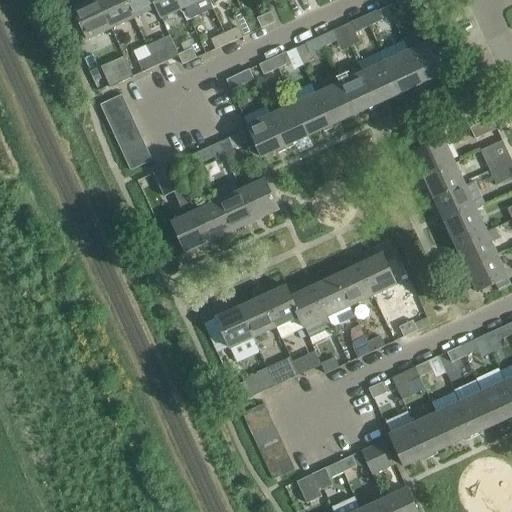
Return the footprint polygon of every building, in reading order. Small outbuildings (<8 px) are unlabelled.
[(89,40),(112,29),(98,0),(93,0),(74,9),(89,40)] [(98,0),(112,29),(135,18),(126,0),(98,0)] [(153,0),(126,0),(135,18),(157,8),(153,0)] [(162,19),(186,8),(181,0),(153,0),(157,8),(162,19)] [(181,0),(186,8),(203,0),(181,0)] [(416,5),(413,0),(400,0),(397,2),(402,11),(416,5)] [(365,16),(369,26),(383,20),(378,10),(365,16)] [(258,18),(262,28),(276,22),(271,12),(258,18)] [(356,33),(369,26),(365,16),(351,23),(356,33)] [(230,43),(243,37),(239,27),(225,33),(230,43)] [(319,38),(324,48),(337,41),(333,31),(319,38)] [(216,50),(230,43),(225,33),(212,40),(216,50)] [(403,40),(409,52),(424,86),(433,82),(432,79),(447,73),(432,41),(419,47),(413,35),(403,40)] [(310,54),(324,48),(319,38),(306,44),(310,54)] [(183,65),(197,58),(193,48),(179,55),(183,65)] [(157,66),(170,60),(166,50),(152,56),(157,66)] [(273,59),(278,69),(291,62),(287,52),(273,59)] [(401,94),(386,62),(381,52),(359,62),(364,73),(363,73),(379,107),(387,103),(386,100),(401,94)] [(416,90),(424,86),(409,52),(386,62),(401,94),(415,87),(416,90)] [(143,72),(157,66),(152,56),(139,62),(143,72)] [(264,75),(278,69),(273,59),(260,65),(264,75)] [(90,72),(95,82),(102,79),(97,69),(90,72)] [(111,87),(124,81),(120,71),(106,78),(111,87)] [(370,111),(379,107),(363,73),(340,83),(355,115),(369,108),(370,111)] [(227,80),(232,90),(245,84),(241,74),(227,80)] [(340,121),(355,115),(340,83),(317,94),(333,128),(342,124),(340,121)] [(325,132),(333,128),(317,94),(295,104),(309,136),(323,129),(325,132)] [(106,116),(128,106),(123,95),(101,105),(106,116)] [(295,143),(309,136),(295,104),(272,115),(287,149),(296,145),(295,143)] [(486,105),(465,115),(471,128),(493,118),(486,105)] [(111,127),(133,117),(128,106),(106,116),(111,127)] [(279,153),(287,149),(272,115),(248,126),(263,158),(278,150),(279,153)] [(116,138),(138,128),(133,117),(111,127),(116,138)] [(493,118),(471,128),(476,139),(497,129),(493,118)] [(121,149),(143,139),(138,128),(116,138),(121,149)] [(234,148),(248,142),(243,132),(230,138),(234,148)] [(126,160),(148,150),(143,139),(121,149),(126,160)] [(425,177),(456,163),(445,140),(414,154),(425,177)] [(492,174),(511,164),(511,160),(503,140),(481,150),(492,174)] [(197,153),(202,163),(215,157),(210,147),(197,153)] [(131,171),(153,160),(148,150),(126,160),(131,171)] [(188,169),(202,163),(197,153),(184,159),(188,169)] [(466,186),(456,163),(425,177),(435,200),(466,186)] [(174,164),(154,173),(164,195),(174,190),(186,216),(173,222),(187,253),(210,242),(196,211),(174,164)] [(497,185),(511,178),(511,164),(492,174),(497,185)] [(256,221),(279,210),(265,179),(242,190),(256,221)] [(477,209),(486,205),(475,181),(466,186),(435,200),(446,223),(477,209)] [(233,232),(256,221),(242,190),(219,201),(233,232)] [(210,242),(233,232),(219,201),(196,211),(210,242)] [(487,232),(477,209),(446,223),(456,246),(487,232)] [(498,255),(492,242),(501,239),(496,228),(487,232),(456,246),(467,269),(498,255)] [(392,260),(399,257),(396,250),(389,253),(392,260)] [(397,285),(383,255),(383,254),(360,265),(374,296),(397,285)] [(511,284),(509,278),(498,255),(467,269),(478,292),(495,284),(498,290),(511,284)] [(351,306),(374,296),(360,265),(337,276),(351,306)] [(328,317),(351,306),(337,276),(314,287),(328,317)] [(291,297),(292,297),(286,286),(263,297),(277,327),(277,328),(282,339),(305,328),(291,297)] [(305,328),(328,317),(314,287),(292,297),(291,297),(305,328)] [(254,338),(277,328),(277,327),(263,297),(240,307),(254,338)] [(217,318),(227,340),(238,363),(261,353),(240,307),(217,318)] [(217,318),(205,324),(215,346),(227,340),(217,318)] [(405,337),(418,331),(414,321),(400,327),(405,337)] [(498,341),(511,335),(507,325),(494,331),(498,341)] [(354,349),(359,359),(372,352),(365,337),(364,335),(362,329),(351,335),(354,349)] [(372,352),(386,346),(381,336),(368,342),(372,352)] [(461,346),(466,356),(479,350),(475,340),(461,346)] [(452,363),(466,356),(461,346),(448,353),(452,363)] [(307,356),(293,362),(295,365),(299,375),(313,369),(308,359),(307,356)] [(335,358),(321,364),(326,374),(340,368),(335,358)] [(416,367),(420,377),(434,371),(429,361),(416,367)] [(295,365),(281,371),(286,381),(299,375),(295,365)] [(410,382),(420,377),(416,367),(393,378),(403,400),(416,394),(410,382)] [(262,380),(248,387),(253,397),(267,390),(262,380)] [(511,418),(511,395),(505,382),(483,392),(497,424),(511,417),(511,418)] [(369,389),(374,399),(388,392),(383,383),(369,389)] [(483,430),(497,424),(483,392),(460,403),(476,437),(484,433),(483,430)] [(467,441),(476,437),(460,403),(437,413),(451,445),(466,438),(467,441)] [(248,425),(270,415),(265,404),(243,414),(248,425)] [(437,451),(451,445),(437,413),(414,424),(430,458),(438,454),(437,451)] [(253,435),(275,426),(270,415),(248,425),(253,435)] [(421,462),(430,458),(414,424),(391,435),(405,467),(420,459),(421,462)] [(258,446),(280,437),(275,426),(253,435),(258,446)] [(263,457),(285,448),(280,437),(258,446),(263,457)] [(386,441),(363,453),(373,475),(396,464),(386,441)] [(268,468),(290,458),(285,448),(263,457),(268,468)] [(353,456),(339,462),(344,472),(357,466),(353,456)] [(274,479),(295,469),(290,458),(268,468),(274,479)] [(331,478),(344,472),(339,462),(326,468),(331,478)] [(322,496),(320,492),(312,475),(297,482),(307,503),(322,496)] [(418,511),(407,488),(395,494),(392,488),(381,493),(384,499),(389,511),(418,511)] [(355,497),(332,507),(334,511),(362,511),(361,510),(355,497)] [(362,511),(389,511),(384,499),(361,510),(362,511)]
